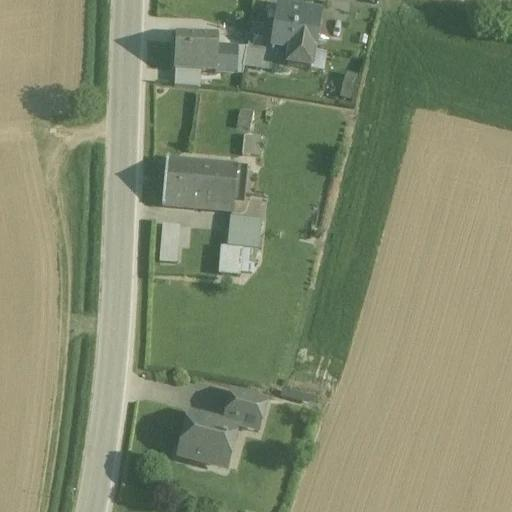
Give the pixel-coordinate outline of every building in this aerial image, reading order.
[(321,18),(279,12),(273,49),(293,52),(290,71),(311,74),(313,55),(315,56),(321,18)] [(268,31),(253,28),(247,53),(263,56),(263,57),(268,31)] [(217,39),(174,39),(174,72),(199,72),(216,72),(216,71),(231,71),(231,64),(231,62),(231,53),(216,53),(217,39)] [(247,53),(231,53),(231,62),(245,65),(247,53)] [(263,56),(247,53),(245,65),(245,69),(260,72),(263,56)] [(199,72),(175,72),(175,89),(198,91),(199,72)] [(355,79),(344,77),(339,102),(350,104),(355,79)] [(252,116),(239,114),(236,129),(249,132),(252,116)] [(259,140),(243,139),(242,158),(257,159),(259,140)] [(236,170),(167,164),(162,208),(231,215),(236,170)] [(260,224),(230,221),(227,250),(242,252),(257,253),(260,224)] [(179,230),(160,228),(157,264),(176,266),(179,230)] [(227,250),(220,250),(217,278),(240,280),(242,252),(227,250)] [(311,408),(313,400),(280,392),(278,400),(311,408)] [(266,406),(231,396),(224,425),(223,425),(221,426),(238,430),(258,436),(266,406)] [(217,428),(189,421),(179,460),(219,470),(225,448),(228,449),(234,444),(238,430),(221,426),(217,428)]
